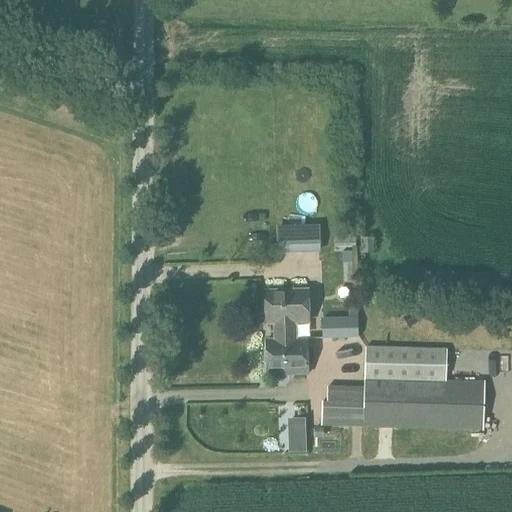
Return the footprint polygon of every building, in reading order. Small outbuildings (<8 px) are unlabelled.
[(275,341),(296,340),(295,324),(309,324),(308,292),(265,293),(266,325),(275,325),(275,341)] [(323,342),(358,340),(357,319),(322,320),(323,342)] [(296,340),(275,341),(267,341),(268,377),(308,376),(307,340),(296,340)] [(356,355),(356,343),(322,342),(322,354),(356,355)] [(326,401),(322,401),(320,449),(350,449),(350,428),(500,433),(502,383),(446,382),(447,350),(365,347),(364,388),(327,387),(326,401)]
